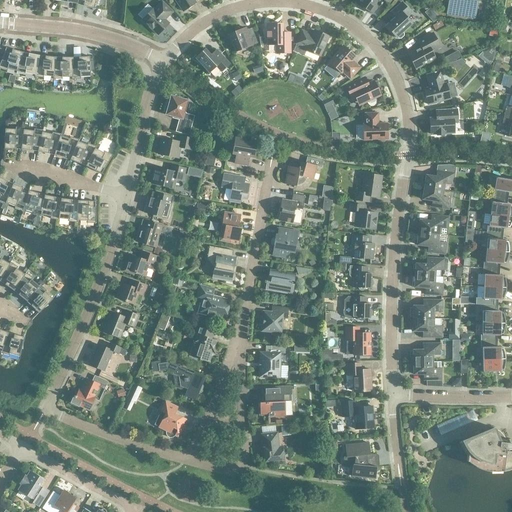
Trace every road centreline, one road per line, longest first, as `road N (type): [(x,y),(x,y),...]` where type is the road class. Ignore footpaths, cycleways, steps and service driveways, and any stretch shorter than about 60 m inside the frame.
road 1 (residential): [(165,61),(194,29),(234,8),(270,2),(328,11),(380,49),(403,97),(408,133),(392,282),(392,396)]
road 2 (residential): [(185,458),(44,410),(99,288),(126,196)]
road 3 (residential): [(238,341),(274,133)]
road 4 (residential): [(165,61),(125,42),(0,21)]
road 5 (residential): [(126,196),(165,61)]
road 6 (residential): [(137,511),(22,449)]
road 7 (residential): [(126,196),(4,163)]
road 8 (residential): [(392,396),(511,397)]
